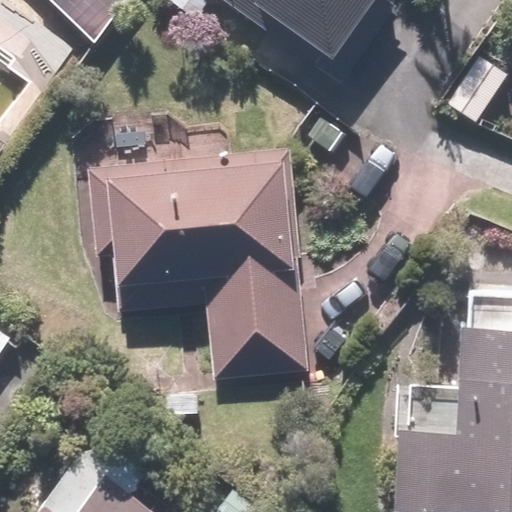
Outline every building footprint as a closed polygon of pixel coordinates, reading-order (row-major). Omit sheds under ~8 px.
[(83,0),(99,17),(117,0),(83,0)] [(236,0),(315,56),(323,45),(349,63),(394,0),(236,0)] [(469,129),(499,89),(470,67),(440,107),(469,129)] [(311,374),(294,148),(94,163),(100,253),(116,251),(121,313),(161,311),(159,282),(213,278),(220,380),(311,374)] [(511,511),(511,290),(469,289),(466,382),(410,381),(409,427),(400,426),(397,511),(426,511),(511,511)] [(162,511),(107,471),(78,509),(54,492),(38,511),(162,511)]
